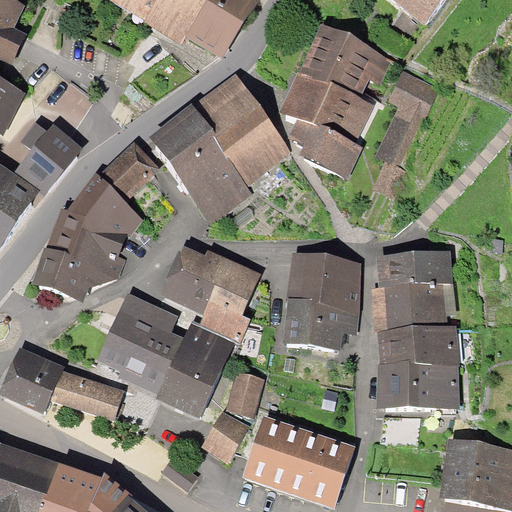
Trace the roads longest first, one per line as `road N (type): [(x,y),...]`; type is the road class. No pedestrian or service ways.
road 1 (residential): [(511,128),(398,246),(187,240),(163,250),(121,288),(56,319),(33,319),(0,303)]
road 2 (tertiary): [(0,278),(85,175),(226,70),(280,0)]
road 3 (track): [(348,248),(236,58)]
road 4 (unclassified): [(187,511),(0,417)]
